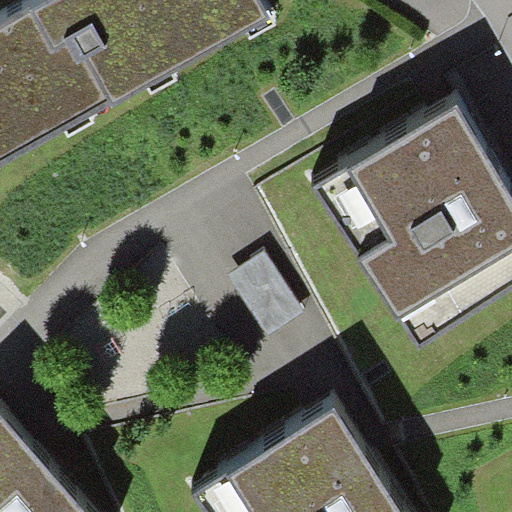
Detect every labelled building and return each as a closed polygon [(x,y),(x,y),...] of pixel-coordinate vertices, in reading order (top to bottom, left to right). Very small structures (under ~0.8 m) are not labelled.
[(0,0),(0,133),(242,0),(0,0)] [(511,260),(511,163),(456,71),(314,154),(420,318),(511,260)] [(277,251),(242,272),(276,331),(312,311),(277,251)] [(422,511),(333,373),(192,464),(225,511),(422,511)] [(0,511),(111,511),(114,510),(0,379),(0,511)]
